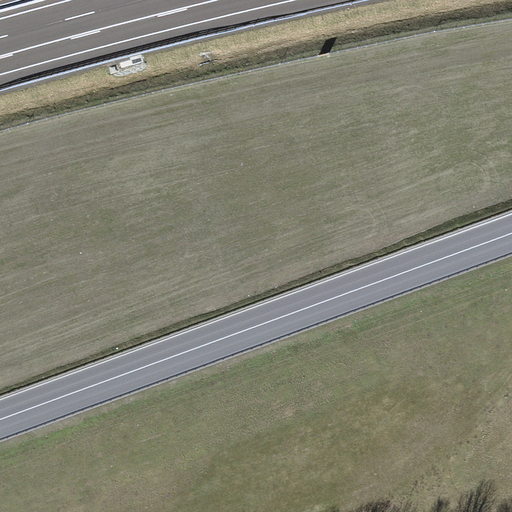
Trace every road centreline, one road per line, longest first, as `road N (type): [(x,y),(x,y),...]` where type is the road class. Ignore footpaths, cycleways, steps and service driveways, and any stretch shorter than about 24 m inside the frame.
road 1 (primary): [(0,418),(511,232)]
road 2 (motorway): [(0,38),(142,0)]
